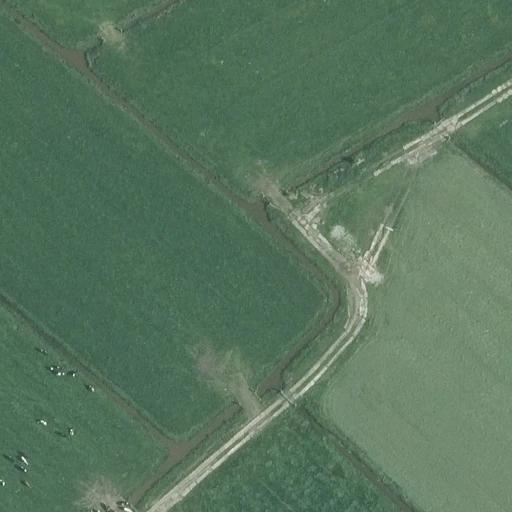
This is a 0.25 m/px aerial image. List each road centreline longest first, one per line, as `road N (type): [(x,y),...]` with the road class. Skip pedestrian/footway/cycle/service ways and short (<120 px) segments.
road 1 (track): [(302,390),(350,341),(356,324),(356,294),(309,234),(308,217),(320,201),(511,91)]
road 2 (track): [(156,511),(280,406)]
